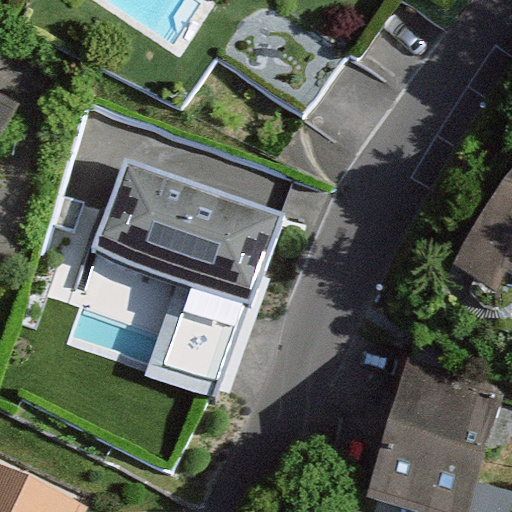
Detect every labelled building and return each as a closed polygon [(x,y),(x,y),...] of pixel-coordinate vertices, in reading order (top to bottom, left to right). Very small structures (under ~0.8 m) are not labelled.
[(0,133),(12,109),(0,103),(0,133)] [(127,180),(91,268),(230,323),(266,236),(127,180)] [(511,185),(463,274),(511,281),(511,185)] [(467,511),(500,393),(408,368),(371,503),(405,511),(467,511)] [(0,469),(0,511),(72,511),(76,503),(0,469)]
